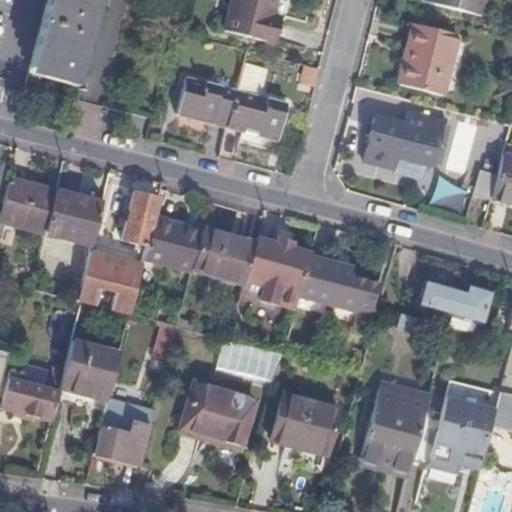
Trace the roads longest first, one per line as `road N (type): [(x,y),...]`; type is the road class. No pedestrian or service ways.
road 1 (residential): [(298,207),(0,130)]
road 2 (residential): [(511,266),(298,207)]
road 3 (residential): [(355,0),(298,207)]
